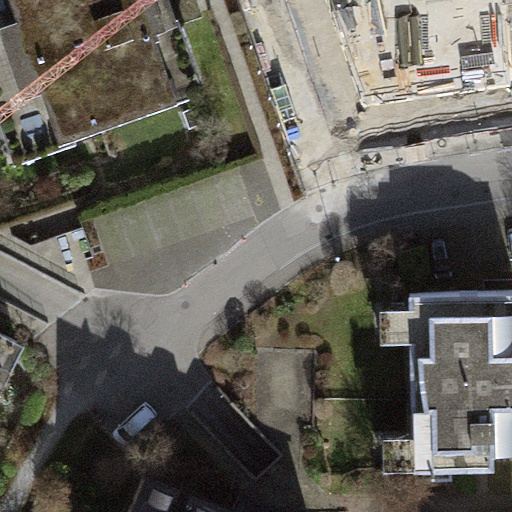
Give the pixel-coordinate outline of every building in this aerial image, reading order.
[(176,0),(0,0),(0,123),(13,161),(210,93),(176,0)] [(483,0),(373,0),(384,90),(492,79),(483,0)] [(511,285),(413,290),(413,303),(383,304),(384,338),(413,337),(414,432),(384,433),(385,467),(500,469),(496,448),(511,448),(511,285)] [(0,428),(40,358),(0,335),(0,428)] [(239,511),(137,467),(116,511),(239,511)]
